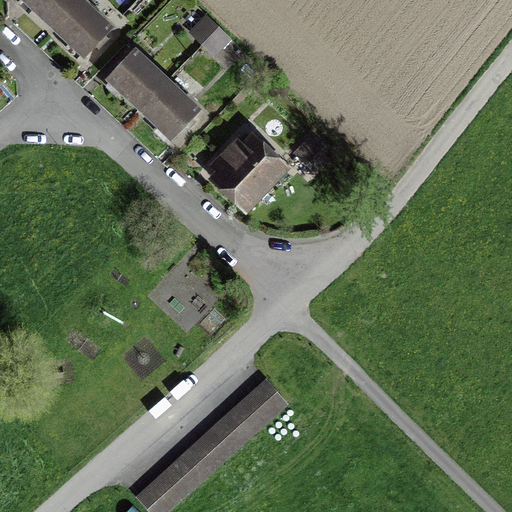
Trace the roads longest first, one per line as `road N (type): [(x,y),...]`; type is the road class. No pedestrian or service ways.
road 1 (residential): [(282,308),(396,198),(511,52)]
road 2 (residential): [(48,110),(115,140),(282,308)]
road 3 (residential): [(51,511),(282,308)]
road 4 (track): [(282,308),(496,511)]
